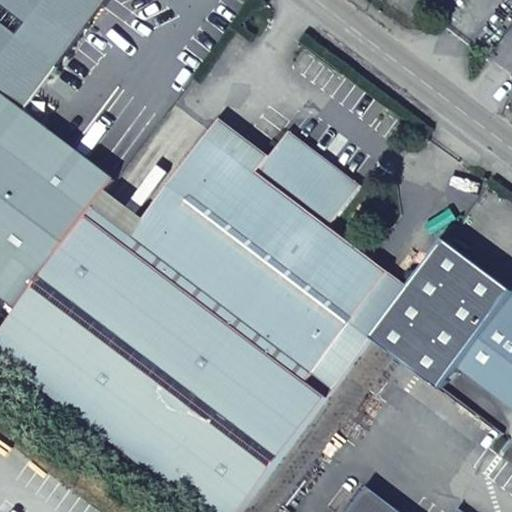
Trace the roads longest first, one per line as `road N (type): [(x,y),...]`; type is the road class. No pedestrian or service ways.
road 1 (residential): [(321,0),(511,143)]
road 2 (unknown): [(493,511),(393,428)]
